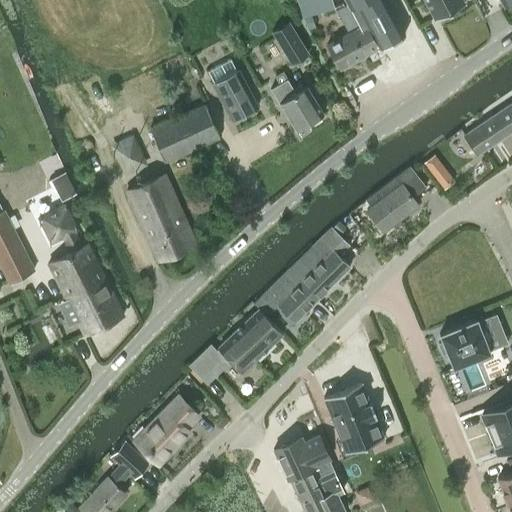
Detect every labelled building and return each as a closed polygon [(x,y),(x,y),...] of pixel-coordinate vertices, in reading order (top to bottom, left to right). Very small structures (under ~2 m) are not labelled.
[(297,0),(302,15),(325,8),(333,6),(331,0),(297,0)] [(343,0),(346,5),(336,10),(348,32),(326,44),(339,68),(375,49),(376,50),(405,34),(386,0),(343,0)] [(425,0),(434,16),(462,0),(425,0)] [(310,13),(303,16),(309,29),(316,26),(310,13)] [(287,21),(271,31),(290,63),(307,53),(287,21)] [(207,70),(213,82),(211,83),(231,121),(259,106),(238,68),(236,69),(230,58),(207,70)] [(278,83),(270,89),(295,130),(311,121),(313,123),(320,118),(320,115),(323,113),(306,86),(303,88),(300,84),(293,89),(286,78),(282,71),(274,76),(278,83)] [(511,101),(462,134),(476,154),(511,130),(511,101)] [(218,137),(204,104),(150,128),(164,160),(218,137)] [(197,154),(191,157),(196,169),(202,166),(204,165),(205,165),(206,164),(201,152),(199,153),(197,154)] [(433,175),(443,168),(433,155),(423,163),(433,175)] [(423,186),(409,167),(366,199),(371,205),(366,209),(382,230),(416,205),(410,196),(423,186)] [(70,195),(74,193),(64,172),(61,174),(51,179),(61,199),(70,195)] [(158,260),(195,243),(164,173),(126,190),(158,260)] [(67,298),(105,279),(87,243),(81,246),(73,231),(76,229),(64,204),(39,217),(52,241),(64,235),(71,250),(48,262),(67,298)] [(0,247),(19,239),(4,208),(0,210),(0,247)] [(339,233),(344,228),(338,222),(333,227),(339,233)] [(331,226),(286,270),(305,290),(315,300),(349,266),(333,250),(344,239),(331,226)] [(19,239),(0,247),(0,263),(9,281),(34,269),(19,239)] [(286,270),(253,302),(258,307),(265,315),(276,303),(284,310),(279,314),(289,324),(294,319),(295,320),(315,300),(305,290),(286,270)] [(85,334),(123,315),(105,279),(67,298),(70,306),(62,310),(69,324),(78,320),(85,334)] [(265,315),(258,307),(217,346),(241,371),(281,331),(265,315)] [(489,352),(476,320),(477,320),(476,318),(474,319),(440,333),(438,333),(439,335),(442,341),(437,343),(441,353),(446,352),(452,367),(489,352)] [(209,345),(189,364),(206,381),(225,362),(209,345)] [(383,437),(374,416),(376,415),(370,402),(369,402),(360,381),(323,397),(346,452),(383,437)] [(184,428),(197,415),(177,395),(133,440),(158,463),(188,432),(184,428)] [(511,400),(481,413),(485,422),(484,422),(488,432),(511,422),(511,400)] [(511,422),(488,432),(493,443),(497,452),(511,445),(511,422)] [(304,432),(273,446),(288,477),(313,465),(328,458),(317,434),(307,439),(304,432)] [(119,464),(107,476),(79,507),(84,511),(105,511),(124,492),(117,485),(128,473),(133,477),(147,463),(124,441),(110,456),(119,464)] [(507,504),(511,502),(511,458),(507,460),(511,472),(496,477),(507,504)] [(313,465),(288,477),(303,511),(315,511),(317,511),(316,511),(345,511),(346,511),(337,494),(345,490),(335,468),(318,476),(313,465)] [(366,486),(355,491),(360,502),(371,497),(366,486)]
